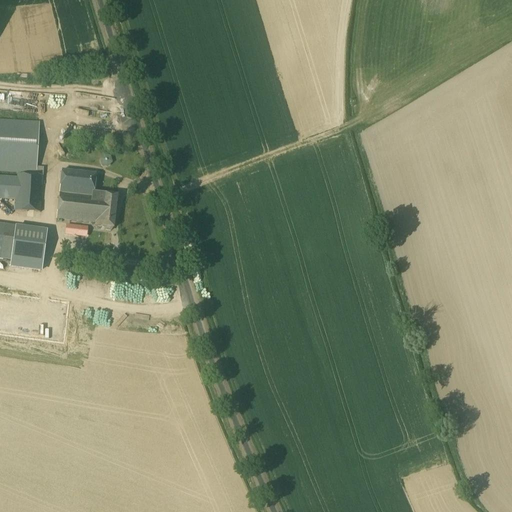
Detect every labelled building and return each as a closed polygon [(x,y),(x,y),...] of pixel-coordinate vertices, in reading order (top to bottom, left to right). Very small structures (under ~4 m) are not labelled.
[(10,108),(36,111),(37,96),(11,94),(10,108)] [(113,112),(115,98),(75,94),(74,108),(113,112)] [(39,123),(0,119),(0,199),(16,201),(15,212),(41,213),(41,203),(39,203),(40,187),(42,187),(44,168),(37,168),(39,123)] [(62,171),(59,194),(56,220),(90,224),(94,193),(96,175),(62,171)] [(118,196),(94,193),(90,224),(95,224),(95,227),(101,228),(105,229),(105,232),(111,233),(113,230),(114,230),(118,196)] [(16,227),(0,225),(0,259),(1,260),(11,261),(13,252),(43,255),(45,235),(44,233),(38,232),(38,231),(15,228),(16,227)]
